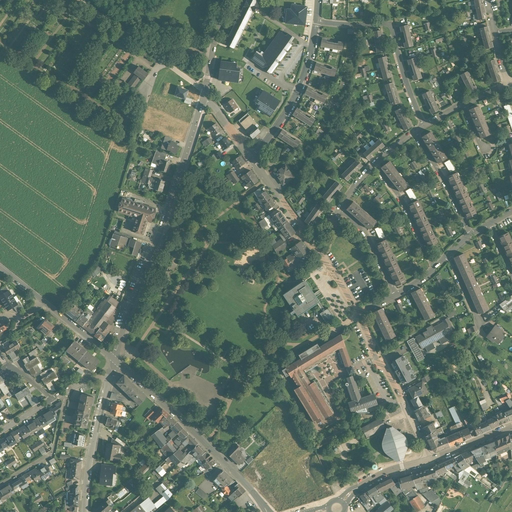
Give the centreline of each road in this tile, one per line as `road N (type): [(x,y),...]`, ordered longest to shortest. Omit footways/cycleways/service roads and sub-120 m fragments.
road 1 (residential): [(202,100),(114,359)]
road 2 (tertiary): [(267,511),(114,359)]
road 3 (residential): [(248,156),(358,314)]
road 4 (track): [(132,146),(98,252),(56,311)]
road 5 (residential): [(423,125),(390,24),(315,22)]
road 6 (residential): [(358,314),(429,460)]
road 7 (residential): [(395,296),(365,232),(338,211),(369,165)]
road 8 (residential): [(205,87),(75,0)]
road 9 (residential): [(315,22),(297,90),(248,156)]
road 10 (residential): [(110,373),(91,441),(85,511)]
road 11 (residential): [(435,270),(405,209),(369,165)]
road 12 (residential): [(0,484),(52,452),(62,393)]
